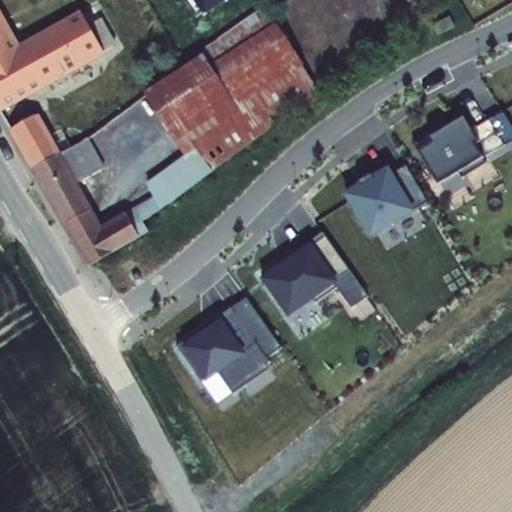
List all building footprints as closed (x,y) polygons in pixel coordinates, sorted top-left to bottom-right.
[(3,0),(0,0),(0,88),(14,112),(133,31),(114,0),(97,0),(30,44),(3,0)] [(187,0),(186,1),(198,18),(223,0),(187,0)] [(449,18),(432,26),(438,36),(454,29),(449,18)] [(256,99),(225,45),(162,90),(184,128),(193,144),(256,99)] [(184,128),(162,90),(149,99),(170,136),(184,128)] [(50,112),(23,128),(46,168),(73,152),(50,112)] [(452,127),(429,140),(454,183),(478,168),(481,174),(503,161),(500,155),(511,148),(511,126),(506,117),(489,127),(481,114),(454,130),(452,127)] [(176,203),(229,163),(214,141),(161,180),(176,203)] [(105,172),(88,143),(73,152),(46,168),(101,264),(165,228),(158,216),(154,207),(116,228),(90,182),(105,172)] [(377,182),(363,191),(388,232),(445,199),(423,162),(408,171),(405,165),(391,174),(389,170),(375,178),(377,182)] [(282,260),(260,275),(288,314),(310,298),(314,303),(336,288),(351,308),(368,297),(325,236),(308,247),(307,245),(293,255),(295,257),(285,264),(282,260)] [(281,346),(247,297),(177,345),(202,382),(217,371),(233,393),(271,366),(265,357),(281,346)]
